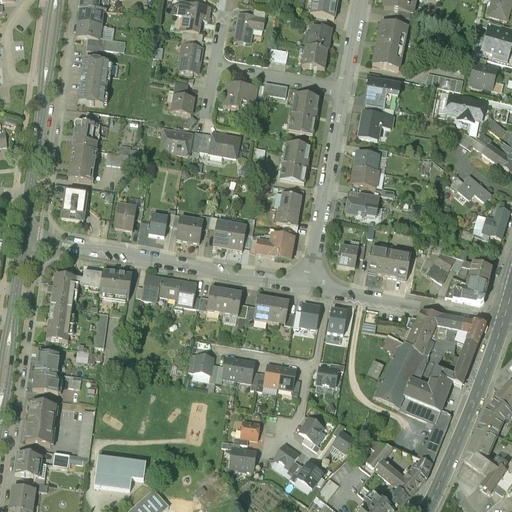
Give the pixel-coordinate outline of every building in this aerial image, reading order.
[(88,12),(103,14),(105,0),(83,0),(83,6),(79,7),(78,12),(81,12),(88,13),(88,12)] [(313,0),(310,17),(332,21),(336,0),(313,0)] [(385,0),(384,9),(398,13),(409,15),(410,15),(413,1),(407,0),(385,0)] [(511,0),(492,0),(487,16),(506,22),(511,3),(511,0)] [(182,20),(179,33),(198,36),(200,23),(207,24),(208,19),(207,19),(208,10),(179,5),(177,14),(179,15),(178,20),(182,20)] [(99,41),(103,14),(88,12),(88,13),(81,12),(77,39),(87,41),(99,43),(99,41)] [(253,20),(264,22),(266,14),(254,12),(253,20)] [(398,13),(397,19),(408,21),(409,15),(398,13)] [(253,20),(238,17),(234,44),(250,47),(253,32),(262,33),(264,22),(253,20)] [(396,19),(394,27),(407,30),(409,21),(408,21),(397,19),(396,19)] [(322,26),(309,23),(308,31),(312,31),(312,30),(321,32),(322,26)] [(381,24),(376,46),(402,52),(407,30),(394,27),(381,24)] [(511,30),(501,27),(500,33),(511,36),(511,30)] [(307,37),(304,49),(305,49),(327,53),(330,33),(321,32),(312,30),(312,31),(310,38),(307,37)] [(511,36),(500,33),(488,30),(482,52),(494,55),(507,59),(511,41),(511,36)] [(99,43),(87,41),(86,53),(103,56),(105,42),(99,41),(99,43)] [(402,52),(376,46),(372,67),(398,72),(402,52)] [(179,73),(197,76),(199,62),(197,62),(200,50),(186,47),(183,61),(181,60),(179,73)] [(327,53),(305,49),(302,69),(323,73),(327,53)] [(271,52),(268,64),(285,67),(287,54),(271,52)] [(507,59),(494,55),(492,61),(505,65),(507,59)] [(474,65),(484,68),(486,61),(470,57),(468,65),(474,66),(474,65)] [(93,63),(84,62),(78,104),(87,105),(86,107),(93,108),(94,107),(103,108),(109,66),(100,64),(100,63),(93,62),(93,63)] [(484,68),(474,65),(474,66),(471,78),(475,78),(472,87),(472,88),(481,91),(481,90),(491,92),(496,71),(484,68)] [(380,78),(367,75),(366,82),(369,82),(378,84),(380,78)] [(428,75),(426,87),(460,94),(462,82),(428,75)] [(378,84),(369,82),(368,90),(367,90),(365,99),(366,99),(367,99),(373,100),(373,102),(384,104),(390,105),(391,98),(397,99),(399,87),(378,84)] [(172,97),(174,98),(174,97),(185,99),(187,86),(174,84),(172,97)] [(256,90),(227,85),(223,108),(238,111),(240,104),(253,106),(254,106),(255,99),(256,90)] [(264,85),(262,97),(285,101),(287,89),(264,85)] [(295,96),(289,133),(312,138),(319,101),(295,96)] [(174,98),(171,114),(189,117),(192,100),(185,99),(174,97),(174,98)] [(483,104),(450,98),(446,116),(460,118),(459,121),(471,124),(472,121),(480,122),(483,104)] [(254,106),(253,106),(252,111),(259,112),(262,100),(255,99),(254,106)] [(367,99),(366,99),(365,107),(366,107),(383,110),(384,104),(373,102),(373,100),(367,99)] [(495,106),(492,119),(506,122),(509,110),(495,106)] [(366,107),(365,114),(383,117),(384,110),(383,110),(366,107)] [(85,125),(99,126),(100,114),(86,113),(85,125)] [(363,114),(359,140),(377,143),(380,130),(391,132),(393,119),(383,117),(365,114),(363,114)] [(17,124),(2,118),(0,123),(16,128),(17,124)] [(183,130),(188,131),(196,123),(191,118),(184,127),(183,130)] [(485,126),(486,127),(487,130),(498,139),(504,131),(489,120),(485,126)] [(82,126),(81,124),(77,124),(75,126),(74,130),(76,132),(75,142),(73,143),(72,149),(73,150),(94,153),(96,154),(97,145),(98,145),(99,138),(98,138),(99,128),(82,126)] [(0,132),(1,136),(5,135),(6,143),(8,143),(7,131),(0,132)] [(176,152),(175,156),(188,158),(191,138),(164,133),(161,153),(167,155),(168,151),(176,152)] [(199,155),(202,137),(195,135),(191,154),(199,155)] [(480,154),(485,147),(479,143),(478,144),(476,143),(464,135),(458,144),(471,152),(473,149),(480,154)] [(240,141),(213,136),(209,157),(236,162),(240,141)] [(487,145),(490,143),(481,136),(476,143),(478,144),(479,143),(485,147),(487,145)] [(209,138),(202,137),(199,155),(206,156),(209,138)] [(287,145),(280,183),(304,187),(310,150),(287,145)] [(485,147),(480,154),(500,168),(498,171),(508,178),(511,172),(511,165),(507,162),(508,160),(500,154),(487,145),(485,147)] [(511,149),(506,146),(500,154),(508,160),(507,162),(511,165),(511,149)] [(94,153),(73,150),(72,162),(70,162),(68,177),(69,177),(69,182),(92,185),(92,184),(90,184),(92,174),(93,174),(95,160),(93,160),(94,153)] [(254,150),(252,161),(263,163),(265,152),(254,150)] [(379,158),(379,159),(386,160),(388,153),(369,150),(368,156),(379,158)] [(353,170),(374,173),(375,165),(377,165),(379,159),(379,158),(368,156),(356,154),(353,170)] [(134,171),(135,170),(136,159),(107,155),(105,167),(134,171)] [(251,161),(247,183),(259,185),(263,163),(252,161),(251,161)] [(353,170),(351,187),(375,191),(378,174),(374,173),(353,170)] [(468,179),(457,192),(469,201),(474,195),(484,204),(490,196),(468,179)] [(286,196),(301,199),(302,193),(287,190),(286,196)] [(382,192),(381,198),(393,200),(394,194),(382,192)] [(65,194),(61,221),(79,223),(81,209),(85,210),(87,197),(65,194)] [(281,195),(279,210),(298,214),(300,206),(297,206),(299,200),(301,200),(301,199),(286,196),(281,195)] [(361,200),(379,203),(379,198),(362,195),(361,200)] [(348,198),(345,216),(354,217),(356,219),(362,220),(364,218),(365,216),(376,218),(379,203),(361,200),(348,198)] [(119,208),(115,231),(132,234),(134,222),(136,214),(127,212),(127,210),(119,208)] [(489,237),(501,240),(509,213),(498,209),(494,221),(486,218),(481,234),(489,236),(489,237)] [(278,210),(275,225),(282,226),(295,229),(296,227),(295,227),(296,221),(297,221),(298,214),(279,210),(278,210)] [(143,212),(136,211),(136,214),(134,222),(141,223),(143,212)] [(165,228),(172,229),(174,217),(168,216),(167,221),(165,228)] [(174,217),(172,229),(177,230),(178,224),(180,224),(181,219),(174,217)] [(152,218),(149,237),(163,240),(165,228),(167,221),(152,218)] [(203,225),(201,232),(207,233),(210,220),(200,218),(199,224),(203,225)] [(177,230),(175,243),(199,247),(201,232),(203,225),(199,224),(187,222),(186,225),(180,224),(178,224),(177,230)] [(216,224),(213,248),(227,251),(231,227),(216,224)] [(231,227),(227,251),(242,253),(246,229),(231,227)] [(375,229),(368,227),(366,240),(372,241),(375,229)] [(464,230),(455,241),(471,246),(474,234),(464,230)] [(295,234),(281,232),(279,232),(278,238),(294,240),(294,241),(295,234)] [(257,244),(255,256),(278,260),(279,254),(288,255),(289,249),(292,250),(294,240),(278,238),(271,237),(269,246),(257,244)] [(249,255),(255,256),(257,244),(257,243),(251,242),(249,255)] [(358,247),(357,253),(356,259),(363,260),(365,248),(358,247)] [(461,261),(464,262),(467,254),(468,255),(469,253),(448,247),(440,254),(461,261)] [(371,250),(367,273),(406,280),(410,257),(371,250)] [(338,261),(337,268),(354,271),(356,259),(357,253),(347,252),(347,253),(340,252),(339,258),(338,258),(337,261),(338,261)] [(455,261),(440,255),(426,275),(441,285),(455,261)] [(472,267),(467,285),(486,290),(492,270),(472,264),(472,267)] [(54,277),(50,309),(72,311),(75,287),(82,287),(81,289),(100,291),(102,276),(83,273),(82,280),(54,277)] [(131,277),(103,273),(102,276),(100,291),(99,299),(128,302),(131,277)] [(171,283),(145,279),(143,290),(141,302),(152,304),(152,298),(168,301),(171,283)] [(479,304),(483,302),(486,290),(467,285),(452,279),(446,298),(479,304)] [(171,283),(168,301),(170,301),(175,302),(174,311),(181,312),(182,309),(192,311),(194,299),(196,287),(171,283)] [(226,293),(210,290),(208,301),(206,314),(222,316),(226,293)] [(226,293),(222,316),(238,319),(240,307),(242,296),(226,293)] [(273,301),(258,298),(256,310),(253,322),(255,322),(269,325),(273,301)] [(200,300),(198,312),(198,313),(206,314),(208,301),(200,300)] [(273,301),(269,325),(285,328),(287,315),(289,304),(273,301)] [(319,309),(303,306),(299,329),(315,331),(319,309)] [(238,319),(245,320),(247,308),(240,307),(238,319)] [(254,329),(255,322),(253,322),(256,310),(247,308),(245,320),(244,328),(254,329)] [(72,311),(50,309),(45,342),(68,345),(72,311)] [(347,313),(331,311),(327,334),(343,337),(347,313)] [(405,345),(422,356),(428,344),(436,326),(441,315),(421,311),(417,318),(405,345)] [(97,315),(93,347),(105,349),(107,333),(114,334),(116,318),(97,315)] [(287,315),(285,328),(293,329),(295,317),(287,315)] [(458,331),(461,331),(463,320),(441,315),(436,326),(446,328),(445,340),(454,343),(458,331)] [(463,320),(461,331),(463,332),(464,332),(469,333),(481,335),(485,324),(463,320)] [(456,344),(463,332),(461,331),(458,331),(454,343),(456,344)] [(474,352),(481,335),(469,333),(467,340),(464,346),(474,352)] [(456,344),(454,343),(445,340),(436,336),(432,345),(431,347),(440,350),(452,353),(454,354),(455,347),(457,347),(458,344),(456,344)] [(422,356),(427,358),(431,347),(432,345),(428,344),(422,356)] [(422,356),(405,345),(397,349),(374,397),(408,412),(435,424),(427,439),(424,438),(416,458),(422,460),(431,464),(450,415),(440,411),(440,413),(411,400),(418,384),(428,362),(428,358),(427,358),(422,356)] [(474,352),(464,346),(462,351),(460,357),(471,361),(474,352)] [(440,350),(431,347),(427,358),(428,358),(439,363),(442,356),(438,354),(440,350)] [(76,363),(87,363),(88,353),(76,353),(76,363)] [(459,361),(460,357),(454,354),(452,353),(450,358),(451,360),(454,361),(455,359),(459,361)] [(35,374),(57,377),(59,362),(56,362),(56,358),(38,355),(35,374)] [(213,359),(196,357),(193,374),(210,377),(212,366),(213,359)] [(460,357),(459,361),(456,366),(467,371),(471,361),(460,357)] [(226,359),(224,368),(222,380),(237,382),(240,362),(226,359)] [(366,375),(376,378),(381,364),(371,361),(366,375)] [(255,364),(240,362),(237,382),(251,385),(253,373),(255,364)] [(330,364),(329,370),(337,372),(343,373),(344,366),(330,364)] [(212,366),(210,377),(209,384),(215,385),(215,383),(218,367),(212,366)] [(267,366),(265,375),(263,387),(278,389),(281,369),(267,366)] [(467,371),(456,366),(453,375),(464,379),(467,371)] [(224,368),(218,367),(215,383),(221,384),(222,380),(224,368)] [(436,368),(426,388),(418,384),(411,400),(440,413),(440,411),(452,382),(461,386),(464,379),(453,375),(436,368)] [(281,369),(278,389),(292,392),(294,381),(296,371),(281,369)] [(319,369),(316,385),(334,388),(337,372),(329,370),(319,369)] [(253,373),(251,385),(250,391),(262,393),(263,387),(265,375),(253,373)] [(57,377),(35,374),(32,393),(57,397),(59,383),(56,382),(57,377)] [(69,377),(67,388),(80,390),(82,379),(69,377)] [(294,381),(292,392),(291,399),(297,400),(300,382),(294,381)] [(511,385),(509,383),(495,399),(504,405),(510,410),(511,407),(511,385)] [(504,405),(495,399),(484,411),(502,422),(511,412),(511,411),(510,410),(504,405)] [(55,409),(31,406),(25,445),(49,448),(55,409)] [(502,422),(484,411),(477,428),(496,435),(502,422)] [(309,418),(299,433),(313,443),(323,428),(309,418)] [(240,439),(248,440),(257,442),(260,426),(242,423),(240,439)] [(341,433),(345,428),(340,425),(332,435),(337,438),(341,433)] [(496,435),(477,428),(464,459),(480,471),(488,459),(486,458),(496,435)] [(354,442),(341,433),(337,438),(332,445),(345,455),(354,442)] [(376,451),(382,444),(364,437),(361,443),(370,447),(376,451)] [(239,445),(233,444),(222,443),(221,449),(232,450),(239,451),(239,445)] [(392,448),(382,444),(376,451),(366,463),(398,489),(409,498),(426,478),(431,464),(422,460),(414,469),(411,467),(402,478),(382,460),(392,448)] [(298,456),(283,446),(274,460),(289,470),(294,462),(298,456)] [(239,451),(232,450),(229,469),(238,470),(238,472),(244,473),(244,471),(253,472),(256,453),(239,451)] [(90,484),(95,457),(104,458),(105,455),(93,453),(88,483),(90,484)] [(70,457),(54,455),(52,469),(67,471),(70,457)] [(34,480),(37,480),(39,466),(40,466),(41,460),(30,459),(30,458),(17,456),(14,477),(34,480)] [(129,481),(142,482),(144,463),(95,458),(92,488),(128,492),(129,481)] [(488,459),(480,471),(484,474),(493,463),(488,459)] [(493,463),(484,474),(486,475),(480,483),(481,484),(480,485),(490,493),(491,492),(492,493),(495,489),(494,489),(497,484),(506,471),(504,470),(508,465),(502,461),(499,465),(496,463),(495,464),(493,463)] [(294,462),(289,470),(286,474),(291,477),(299,465),(294,462)] [(322,475),(307,465),(297,480),(312,490),(322,475)] [(511,472),(511,475),(506,471),(497,484),(505,489),(511,479),(511,472)] [(330,480),(317,495),(326,502),(339,487),(330,480)] [(356,493),(367,501),(373,494),(363,485),(356,493)] [(34,493),(34,494),(46,496),(47,488),(43,487),(33,486),(32,492),(34,493)] [(393,511),(397,511),(409,498),(398,489),(395,493),(392,491),(382,502),(393,511)] [(13,490),(9,511),(29,511),(30,507),(32,507),(34,494),(34,493),(32,492),(13,490)] [(163,511),(168,508),(153,491),(130,511),(163,511)] [(393,511),(382,502),(373,494),(367,501),(380,511),(393,511)] [(380,511),(367,501),(357,511),(380,511)]
